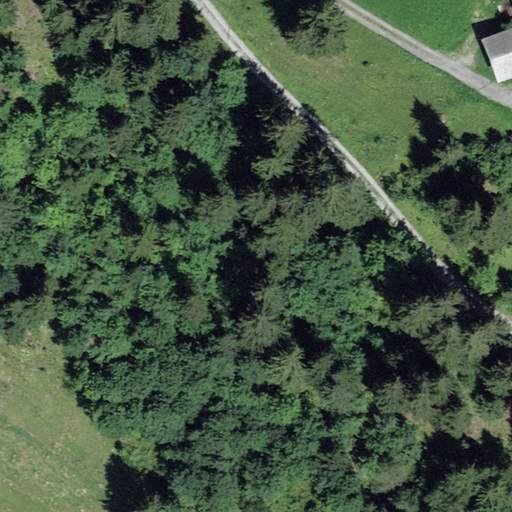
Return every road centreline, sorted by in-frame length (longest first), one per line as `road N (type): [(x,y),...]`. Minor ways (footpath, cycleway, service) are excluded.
road 1 (track): [(198,0),(427,260),(487,317),(511,329)]
road 2 (track): [(511,102),(332,0)]
